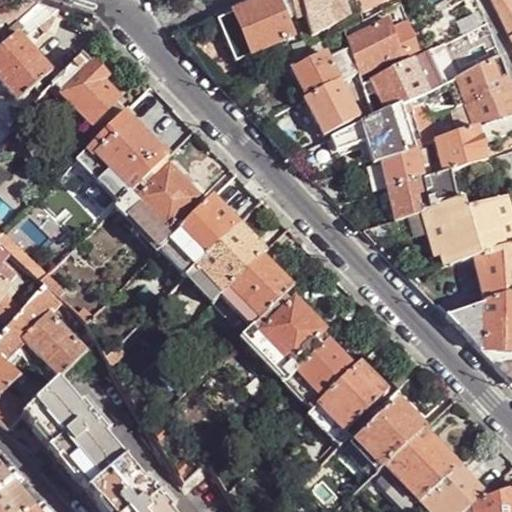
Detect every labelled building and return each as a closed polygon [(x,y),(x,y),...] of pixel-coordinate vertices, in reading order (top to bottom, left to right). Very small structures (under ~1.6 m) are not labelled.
[(41,5),(25,0),(19,0),(20,1),(2,17),(2,18),(2,19),(11,30),(19,23),(41,5)] [(268,0),(252,7),(235,14),(253,56),(294,39),(286,21),(277,0),(268,0)] [(292,0),(277,0),(286,21),(297,18),(292,0)] [(301,0),(292,0),(297,18),(298,20),(307,17),(301,0)] [(346,4),(345,0),(301,0),(307,17),(313,37),(332,27),(351,17),(346,4)] [(361,12),(356,0),(355,0),(352,2),(356,15),(361,14),(361,12)] [(356,0),(361,12),(389,0),(356,0)] [(494,0),(492,2),(511,40),(511,39),(511,6),(507,0),(494,0)] [(41,5),(19,23),(31,36),(59,12),(60,12),(41,5)] [(66,13),(60,11),(60,12),(59,12),(57,21),(68,24),(71,15),(66,13)] [(235,14),(217,22),(227,45),(235,64),(253,56),(235,14)] [(392,32),(389,22),(351,41),(361,74),(362,76),(401,58),(417,51),(408,26),(392,32)] [(69,47),(81,59),(83,57),(103,36),(91,25),(69,47)] [(351,41),(347,32),(342,34),(348,50),(357,76),(361,74),(351,41)] [(52,75),(18,35),(0,50),(0,83),(19,105),(52,75)] [(303,42),(292,45),(295,57),(306,52),(303,42)] [(357,76),(348,50),(331,59),(327,61),(340,84),(351,79),(357,76)] [(324,55),(292,73),(307,101),(340,84),(327,61),(324,55)] [(100,74),(83,57),(81,59),(52,87),(62,96),(92,126),(118,101),(103,85),(106,81),(100,74)] [(424,58),(415,62),(431,93),(440,89),(427,62),(424,58)] [(511,119),(511,89),(501,59),(458,80),(476,130),(484,128),(495,124),(511,119)] [(415,62),(372,82),(388,114),(402,107),(412,103),(421,98),(431,93),(415,62)] [(362,76),(361,74),(357,76),(351,79),(354,86),(357,96),(354,97),(357,106),(360,105),(367,125),(376,119),(365,86),(362,76)] [(476,130),(458,80),(447,86),(456,109),(453,110),(463,134),(476,130)] [(307,101),(305,102),(309,111),(324,138),(359,121),(343,91),(340,84),(307,101)] [(62,96),(52,87),(34,105),(44,114),(62,96)] [(146,98),(135,109),(147,122),(158,111),(146,98)] [(428,119),(421,98),(412,103),(415,111),(418,123),(428,119)] [(118,101),(92,126),(86,133),(96,143),(128,111),(118,101)] [(412,103),(402,107),(405,115),(415,111),(412,103)] [(405,115),(402,107),(388,114),(376,119),(367,125),(359,127),(365,145),(366,151),(369,162),(371,167),(380,164),(417,153),(405,115)] [(436,142),(428,119),(418,123),(425,145),(434,143),(436,142)] [(511,137),(511,119),(495,124),(501,141),(511,137)] [(131,120),(95,154),(133,194),(150,178),(144,171),(163,152),(149,138),(131,120)] [(0,124),(0,141),(1,143),(10,136),(0,124)] [(359,127),(330,142),(332,148),(334,155),(359,147),(365,145),(359,127)] [(496,159),(484,128),(476,130),(488,161),(492,161),(496,159)] [(488,161),(476,130),(463,134),(436,142),(434,143),(446,174),(451,173),(464,169),(474,166),(487,162),(488,161)] [(85,154),(77,162),(121,207),(133,194),(95,154),(90,149),(85,154)] [(431,163),(426,151),(421,153),(418,153),(421,165),(431,163)] [(417,153),(380,164),(386,190),(387,192),(425,181),(423,175),(421,165),(418,153),(417,153)] [(511,154),(496,159),(492,161),(499,187),(511,182),(511,154)] [(171,168),(165,162),(150,178),(133,194),(130,198),(135,204),(171,168)] [(431,163),(421,165),(423,175),(434,173),(431,163)] [(371,167),(369,167),(373,182),(376,192),(386,190),(380,164),(371,167)] [(167,237),(202,201),(189,187),(183,182),(179,177),(171,168),(135,204),(167,237)] [(386,226),(395,224),(408,219),(425,215),(459,205),(451,173),(446,174),(436,178),(425,181),(387,192),(379,194),(386,226)] [(187,178),(183,182),(189,187),(193,185),(193,182),(189,178),(187,178)] [(511,189),(500,193),(502,198),(511,195),(511,189)] [(162,253),(172,243),(167,237),(135,204),(130,198),(119,209),(162,253)] [(228,214),(214,199),(172,243),(162,253),(161,254),(187,279),(196,270),(239,226),(228,214)] [(459,205),(425,215),(408,219),(414,241),(432,236),(439,259),(444,257),(447,267),(451,267),(461,263),(472,260),(511,248),(511,233),(503,202),(467,213),(464,203),(459,205)] [(196,270),(222,297),(229,289),(262,257),(265,253),(253,240),(239,226),(196,270)] [(3,237),(0,238),(0,247),(11,257),(42,286),(49,279),(49,278),(3,236),(3,237)] [(0,262),(4,266),(11,257),(0,247),(0,262)] [(511,248),(472,260),(486,306),(511,296),(511,248)] [(229,289),(260,321),(285,297),(293,288),(280,275),(262,257),(229,289)] [(486,306),(472,260),(461,263),(476,309),(486,306)] [(5,266),(0,272),(0,277),(11,285),(18,277),(5,266)] [(187,279),(212,307),(221,298),(222,297),(196,270),(187,279)] [(0,305),(2,303),(13,287),(11,285),(0,277),(0,305)] [(49,279),(42,286),(46,290),(61,301),(65,294),(49,279)] [(260,321),(229,289),(222,297),(221,298),(252,329),(260,321)] [(0,342),(0,393),(4,397),(8,394),(21,381),(17,377),(6,366),(18,354),(26,345),(24,344),(49,316),(51,317),(64,305),(61,301),(46,290),(21,318),(11,330),(0,342)] [(511,296),(486,306),(476,309),(447,319),(466,338),(483,355),(511,355),(511,296)] [(312,318),(294,299),(291,303),(285,297),(260,321),(252,329),(297,374),(330,343),(322,336),(326,332),(312,318)] [(21,318),(2,303),(0,305),(0,321),(11,330),(21,318)] [(89,328),(96,321),(85,311),(79,319),(89,328)] [(62,380),(89,353),(51,317),(49,316),(24,344),(26,345),(62,380)] [(286,385),(297,374),(252,329),(242,340),(286,385)] [(330,343),(297,374),(323,401),(356,370),(343,357),(330,343)] [(118,348),(107,359),(113,370),(126,357),(118,348)] [(18,354),(6,366),(17,377),(29,364),(18,354)] [(511,355),(483,355),(511,385),(511,355)] [(422,368),(412,359),(390,382),(398,391),(422,368)] [(376,379),(361,365),(356,370),(323,401),(319,407),(346,435),(389,393),(376,379)] [(286,385),(312,412),(319,407),(323,401),(297,374),(286,385)] [(170,511),(162,501),(151,489),(146,484),(143,486),(124,463),(105,440),(108,437),(98,425),(87,413),(83,407),(80,409),(58,384),(29,412),(22,417),(51,450),(49,452),(57,462),(61,460),(88,495),(103,511),(170,511)] [(0,426),(8,432),(16,424),(22,417),(29,412),(8,394),(4,397),(0,393),(0,426)] [(355,443),(380,471),(424,431),(425,430),(411,416),(397,402),(355,443)] [(308,416),(303,421),(328,447),(334,442),(340,448),(350,439),(346,435),(319,407),(308,416)] [(87,413),(98,425),(100,422),(90,410),(87,413)] [(157,424),(151,431),(159,445),(167,437),(157,424)] [(424,431),(380,471),(415,507),(459,468),(445,454),(424,431)] [(370,481),(380,471),(355,443),(350,439),(340,448),(370,481)] [(181,462),(174,470),(180,480),(188,472),(181,462)] [(459,468),(415,507),(420,511),(464,511),(468,508),(473,504),(485,495),(473,483),(459,468)] [(399,511),(408,511),(415,507),(380,471),(370,481),(399,511)] [(0,492),(10,485),(0,474),(0,492)] [(10,485),(0,492),(0,511),(32,511),(33,511),(10,485)] [(153,487),(151,489),(162,501),(164,499),(153,487)] [(233,490),(228,494),(234,504),(240,500),(233,490)] [(468,508),(469,511),(511,511),(511,490),(473,504),(468,508)]
